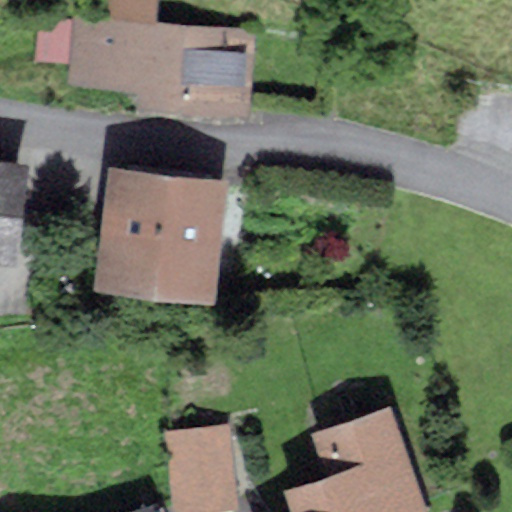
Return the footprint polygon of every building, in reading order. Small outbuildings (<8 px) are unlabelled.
[(103,0),(102,17),(43,14),(40,60),(72,62),(71,82),(138,86),(137,104),(242,110),(243,88),(242,88),(246,28),(156,23),(157,0),(103,0)] [(0,161),(0,255),(15,258),(27,165),(0,161)] [(222,181),(112,170),(100,283),(211,294),(222,181)] [(421,511),(388,410),(320,433),(335,479),(294,493),(300,511),(421,511)] [(178,427),(184,511),(209,511),(245,509),(238,422),(178,427)]
